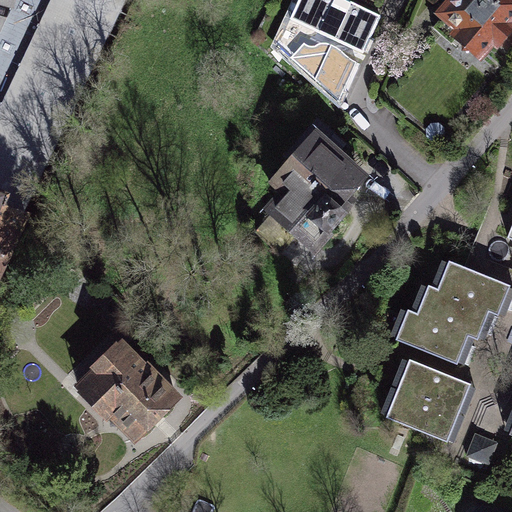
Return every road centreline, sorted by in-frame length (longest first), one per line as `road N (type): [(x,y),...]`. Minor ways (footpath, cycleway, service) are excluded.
road 1 (residential): [(118,511),(373,263)]
road 2 (unknown): [(437,190),(384,143),(363,99),(360,75),(391,0)]
road 3 (residential): [(511,106),(373,263)]
